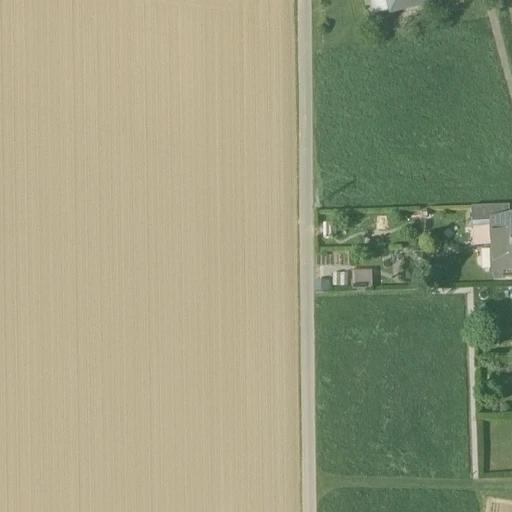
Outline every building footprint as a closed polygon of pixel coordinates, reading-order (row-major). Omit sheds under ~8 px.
[(370,0),(375,17),(392,13),(388,0),(370,0)] [(388,0),(392,13),(429,3),(428,0),(388,0)] [(471,209),(472,224),(473,224),(492,223),(491,222),(510,222),(509,207),(471,209)] [(492,223),(492,248),(511,247),(511,221),(510,222),(491,222),(492,223)] [(492,223),(473,224),(474,249),(492,248),(492,223)] [(511,247),(492,248),(493,274),(511,273),(511,247)] [(351,273),(352,292),(372,291),(372,272),(351,273)] [(314,283),(314,293),(330,293),(330,282),(314,283)]
